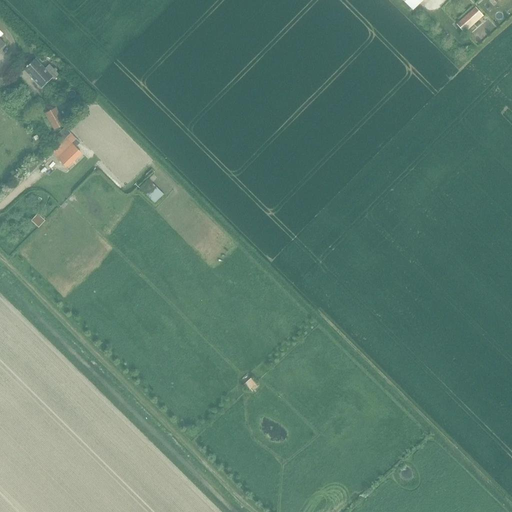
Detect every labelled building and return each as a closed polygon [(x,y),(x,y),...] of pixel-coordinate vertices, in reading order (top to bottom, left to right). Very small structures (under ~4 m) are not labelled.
[(421,0),(403,0),(413,9),(421,0)] [(462,31),(481,14),(475,7),(456,24),(462,31)] [(53,78),(58,74),(49,64),(44,68),(35,58),(23,69),(40,88),(52,77),(53,78)] [(65,123),(55,106),(44,112),(54,129),(65,123)] [(52,151),(57,157),(65,165),(79,151),(66,137),(52,151)]
